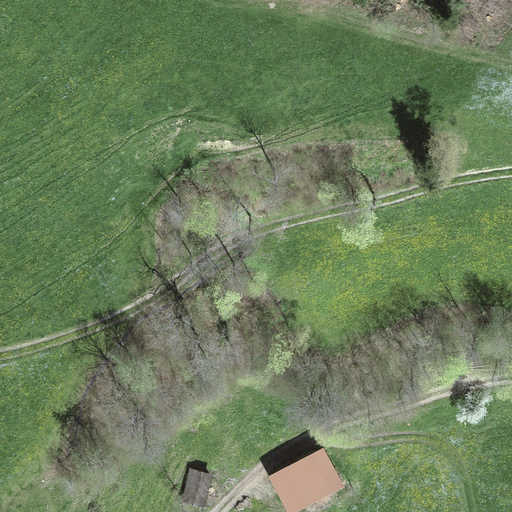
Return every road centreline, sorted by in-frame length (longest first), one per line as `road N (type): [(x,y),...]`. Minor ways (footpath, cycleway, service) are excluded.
road 1 (track): [(0,355),(64,339),(150,300),(244,235),(511,173)]
road 2 (track): [(305,440),(450,388),(511,378)]
road 3 (track): [(305,440),(433,440),(458,458),(475,511)]
